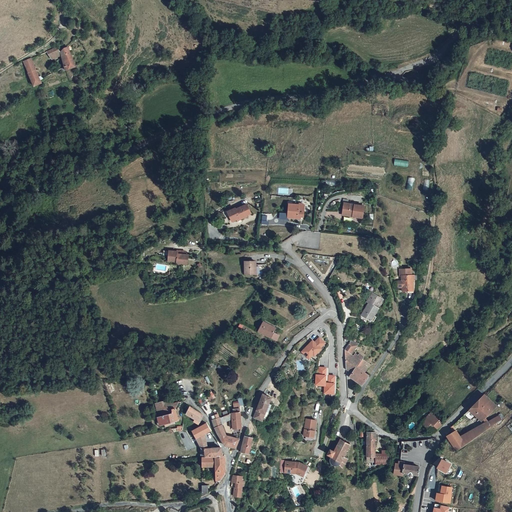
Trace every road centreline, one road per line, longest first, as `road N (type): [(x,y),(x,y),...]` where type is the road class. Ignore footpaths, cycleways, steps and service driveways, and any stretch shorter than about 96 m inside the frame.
road 1 (unclassified): [(0,210),(193,122),(251,101),(389,74),(428,58),(466,27),(511,20)]
road 2 (track): [(103,161),(87,138),(84,111),(115,43),(76,0)]
road 3 (residential): [(230,460),(291,344),(334,311)]
road 4 (unclassified): [(225,487),(185,503),(71,511)]
